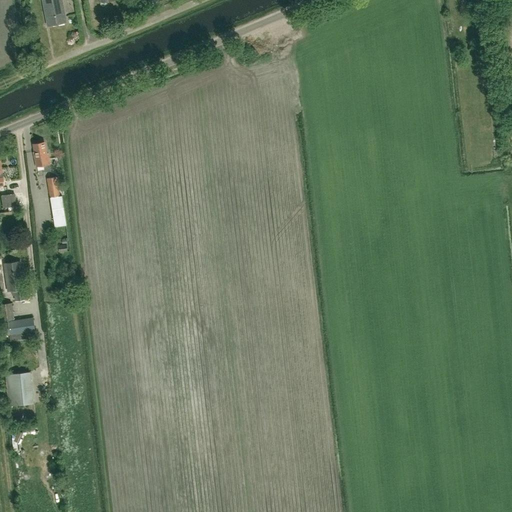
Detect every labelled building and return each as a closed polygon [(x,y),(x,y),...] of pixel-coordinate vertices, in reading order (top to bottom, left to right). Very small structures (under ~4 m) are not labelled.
[(43,0),(48,26),(66,22),(62,0),(43,0)] [(45,172),(51,171),(48,154),(46,154),(44,142),(34,144),(35,152),(33,152),(36,167),(44,165),(45,172)] [(47,178),(50,197),(60,196),(57,177),(47,178)] [(3,207),(16,206),(15,193),(1,195),(3,207)] [(55,227),(66,225),(67,225),(64,207),(52,209),(55,227)] [(17,300),(25,299),(19,262),(5,264),(8,284),(14,283),(17,300)] [(0,314),(1,321),(14,319),(12,303),(0,304),(0,314)] [(29,338),(28,332),(35,331),(33,318),(1,322),(2,335),(17,334),(18,340),(29,338)] [(7,405),(34,402),(31,372),(5,375),(7,405)]
